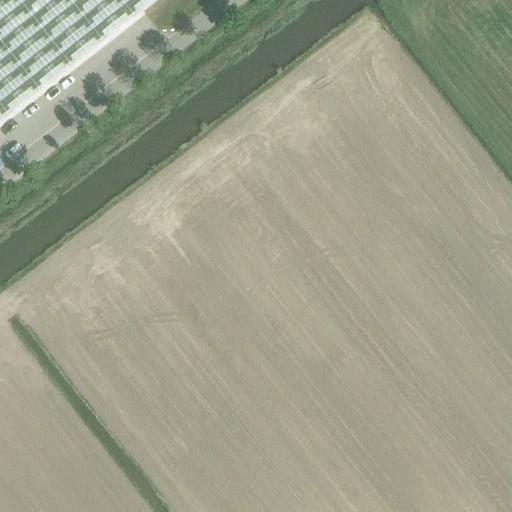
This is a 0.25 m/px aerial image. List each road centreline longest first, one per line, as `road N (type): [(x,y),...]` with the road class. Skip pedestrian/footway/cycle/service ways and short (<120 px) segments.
road 1 (unknown): [(259,0),(0,202)]
road 2 (tertiary): [(0,174),(226,0)]
